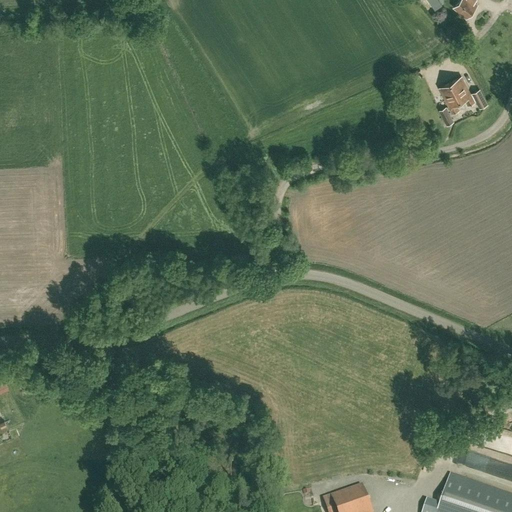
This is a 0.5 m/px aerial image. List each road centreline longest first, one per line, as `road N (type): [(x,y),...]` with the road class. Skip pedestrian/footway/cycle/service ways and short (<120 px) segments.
road 1 (unclassified): [(277,274),(275,204),(293,179),(458,146),(492,129),(511,97)]
road 2 (unclassified): [(0,343),(123,332),(277,274)]
road 3 (unclassified): [(277,274),(347,282),(511,353)]
